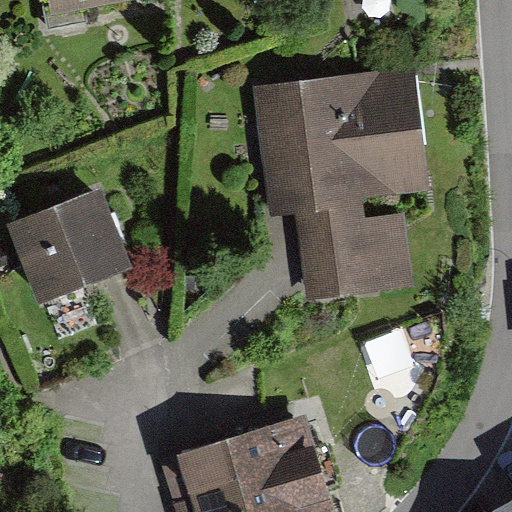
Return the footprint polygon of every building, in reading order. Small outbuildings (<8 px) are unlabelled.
[(365,195),(433,186),(416,59),(254,81),(270,207),(297,204),(365,195)] [(46,300),(127,267),(95,188),(14,221),(46,300)] [(297,204),(300,223),(367,215),(365,195),(297,204)] [(309,297),(415,283),(406,209),(367,215),(300,223),(309,297)] [(334,511),(303,407),(234,427),(259,511),(334,511)] [(259,511),(234,427),(178,444),(180,450),(162,455),(179,511),(259,511)] [(491,501),(497,511),(511,511),(511,483),(489,496),(491,501)] [(497,511),(491,501),(473,511),(497,511)]
